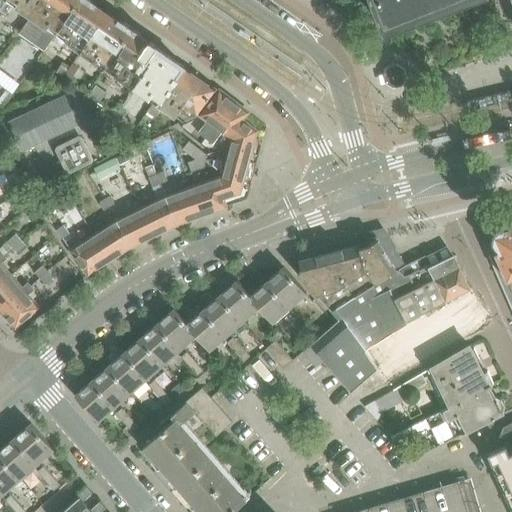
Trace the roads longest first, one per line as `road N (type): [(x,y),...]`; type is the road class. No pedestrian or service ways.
road 1 (tertiary): [(24,380),(145,281),(271,223)]
road 2 (residential): [(152,0),(289,100),(335,183)]
road 3 (residential): [(365,172),(334,71),(242,0)]
road 4 (tertiary): [(142,511),(50,400),(24,380)]
road 5 (tertiary): [(361,201),(511,161)]
road 6 (tertiary): [(511,136),(365,172)]
